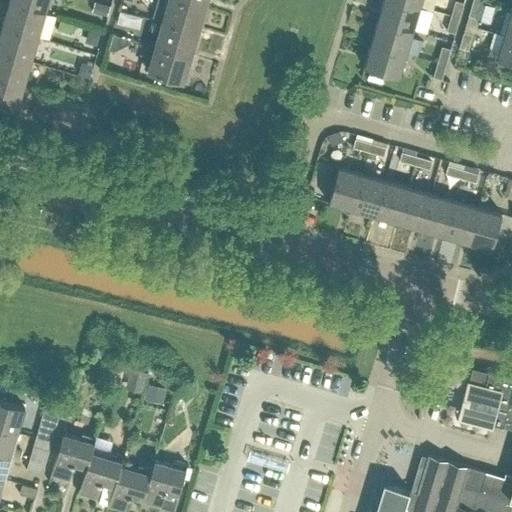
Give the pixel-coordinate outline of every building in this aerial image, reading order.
[(8,0),(7,0),(0,24),(37,35),(44,10),(8,0)] [(8,0),(44,10),(46,0),(8,0)] [(181,0),(166,0),(161,20),(197,31),(204,7),(181,0)] [(401,0),(380,0),(375,17),(411,28),(418,5),(401,0)] [(455,0),(453,0),(449,14),(458,16),(462,2),(455,0)] [(476,0),(471,0),(467,14),(465,23),(474,25),(480,1),(476,0)] [(493,10),(497,0),(484,0),(483,5),(493,10)] [(91,10),(106,14),(109,5),(94,1),(91,10)] [(511,10),(508,9),(501,32),(511,35),(511,10)] [(445,30),(454,32),(458,16),(449,14),(445,30)] [(375,17),(368,40),(404,51),(411,28),(375,17)] [(161,20),(154,44),(190,55),(197,31),(161,20)] [(0,24),(0,50),(30,59),(37,35),(0,24)] [(463,30),(458,46),(466,49),(471,33),(463,30)] [(511,35),(501,32),(494,56),(511,61),(511,35)] [(368,40),(362,64),(397,74),(404,51),(368,40)] [(154,44),(154,45),(146,43),(142,58),(149,59),(147,69),(183,80),(190,55),(154,44)] [(440,45),(436,60),(445,62),(449,48),(440,45)] [(0,50),(0,76),(23,83),(30,59),(0,50)] [(440,78),(445,62),(436,60),(432,76),(440,78)] [(0,103),(15,108),(23,83),(0,76),(0,103)] [(351,145),(367,150),(369,141),(354,137),(351,145)] [(384,145),(369,141),(367,150),(382,154),(384,145)] [(397,158),(413,163),(415,154),(400,150),(397,158)] [(430,159),(415,154),(413,163),(428,167),(430,159)] [(444,172),(459,176),(461,167),(446,163),(444,172)] [(326,200),(350,207),(360,171),(337,164),(326,200)] [(459,176),(474,180),(476,172),(461,167),(459,176)] [(350,207),(373,213),(384,178),(360,171),(350,207)] [(373,213),(396,220),(407,184),(384,178),(373,213)] [(396,220),(419,227),(430,191),(407,184),(396,220)] [(419,227),(442,233),(453,197),(430,191),(419,227)] [(184,192),(182,197),(194,200),(195,195),(184,192)] [(442,233),(465,240),(476,204),(453,197),(442,233)] [(500,211),(476,204),(465,240),(489,247),(494,229),(500,211)] [(508,232),(494,229),(489,247),(503,251),(508,232)] [(220,256),(208,253),(206,259),(218,263),(220,256)] [(101,358),(95,386),(108,390),(115,361),(101,358)] [(481,390),(467,387),(460,414),(487,422),(487,423),(492,425),(501,427),(503,420),(511,423),(511,420),(511,379),(486,372),(483,382),(481,390)] [(46,396),(42,411),(57,415),(59,408),(61,401),(46,396)] [(0,397),(0,423),(17,429),(24,405),(0,397)] [(57,415),(42,411),(39,420),(55,425),(57,415)] [(0,423),(0,449),(10,453),(17,429),(0,423)] [(62,431),(58,444),(50,471),(69,477),(73,461),(85,465),(89,449),(91,449),(95,435),(82,432),(80,436),(62,431)] [(35,435),(33,444),(47,448),(50,440),(35,435)] [(0,449),(0,475),(3,477),(10,453),(0,449)] [(108,454),(91,449),(89,449),(85,465),(77,490),(96,496),(101,480),(112,483),(113,483),(119,462),(122,454),(109,450),(108,454)] [(425,453),(414,490),(387,482),(377,511),(511,511),(511,472),(504,471),(502,477),(425,453)] [(154,457),(151,466),(152,466),(143,496),(142,496),(141,499),(160,505),(165,488),(177,491),(186,462),(173,459),(172,462),(154,457)] [(41,472),(43,462),(33,459),(33,460),(28,459),(26,467),(41,472)] [(137,468),(119,462),(113,483),(112,483),(106,503),(126,508),(130,493),(142,496),(143,496),(152,466),(151,466),(139,462),(137,468)] [(21,483),(19,492),(34,496),(36,487),(21,483)]
